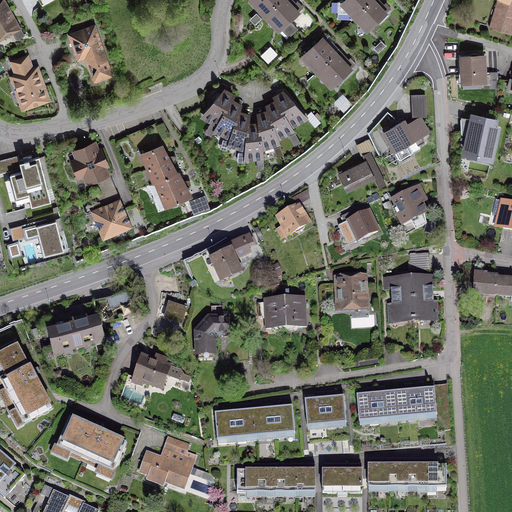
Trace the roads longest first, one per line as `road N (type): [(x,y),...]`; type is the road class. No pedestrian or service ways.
road 1 (secondary): [(0,304),(143,253),(279,185),(356,121),(411,46)]
road 2 (residential): [(227,0),(220,52),(200,82),(138,113),(61,127),(0,127)]
road 3 (residential): [(448,254),(438,82),(411,46)]
road 4 (unknown): [(458,452),(246,466)]
road 5 (residential): [(451,361),(265,390)]
road 6 (residential): [(462,511),(451,361)]
road 7 (unknown): [(111,363),(130,357),(158,321),(160,293),(143,253)]
road 8 (unknown): [(61,127),(19,0)]
